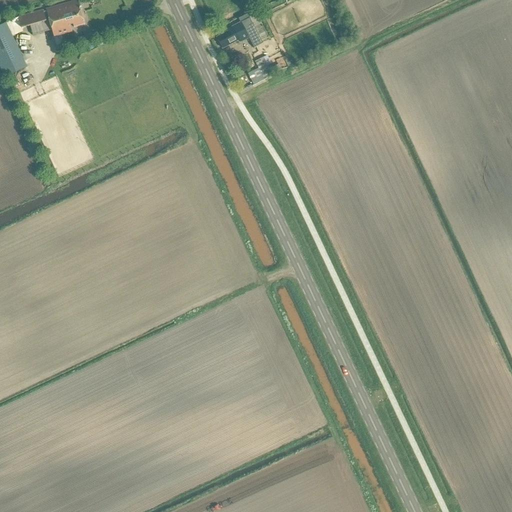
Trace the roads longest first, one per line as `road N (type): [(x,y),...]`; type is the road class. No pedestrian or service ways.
road 1 (primary): [(414,511),(172,0)]
road 2 (track): [(225,109),(458,0)]
road 3 (track): [(180,322),(299,266)]
